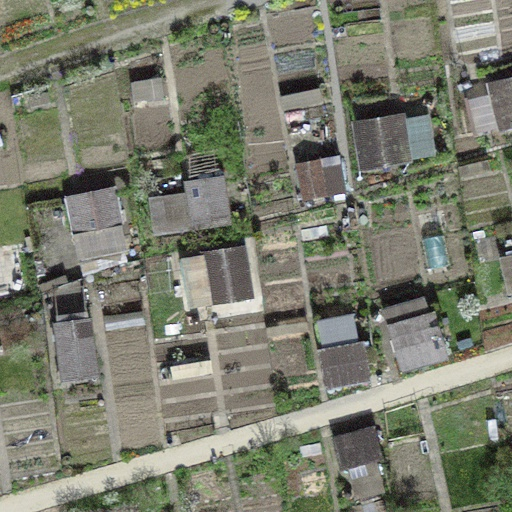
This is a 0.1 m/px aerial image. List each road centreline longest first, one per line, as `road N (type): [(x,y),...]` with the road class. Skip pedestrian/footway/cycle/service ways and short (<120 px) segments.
road 1 (track): [(511,356),(0,511)]
road 2 (track): [(0,72),(214,0)]
